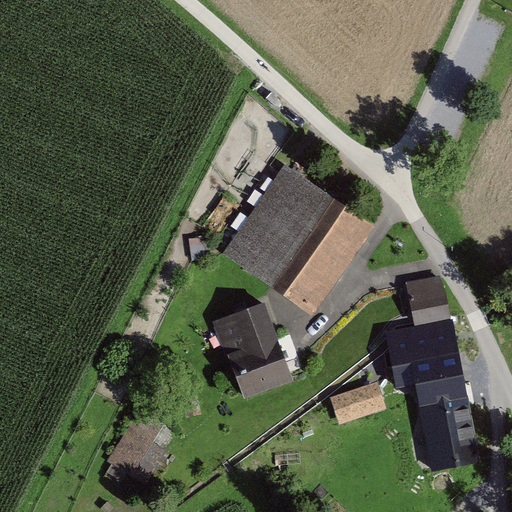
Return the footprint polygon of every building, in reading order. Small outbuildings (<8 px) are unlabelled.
[(383,231),(291,168),(230,255),(322,319),(383,231)] [(284,300),(222,317),(246,400),(308,383),(284,300)] [(462,305),(422,310),(425,331),(390,335),(398,394),(426,390),(436,467),(482,461),(462,305)] [(383,380),(343,389),(351,420),(390,411),(383,380)] [(187,438),(145,413),(116,462),(158,487),(187,438)]
